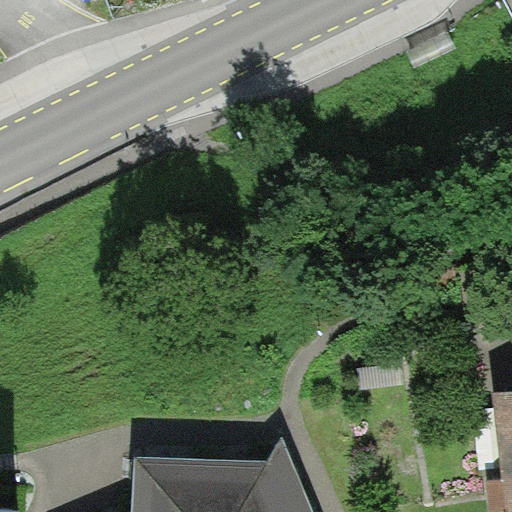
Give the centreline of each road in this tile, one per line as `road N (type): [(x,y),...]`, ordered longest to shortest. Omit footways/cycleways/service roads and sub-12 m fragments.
road 1 (track): [(511,145),(405,175),(353,176),(192,137),(136,96)]
road 2 (primary): [(0,164),(330,0)]
